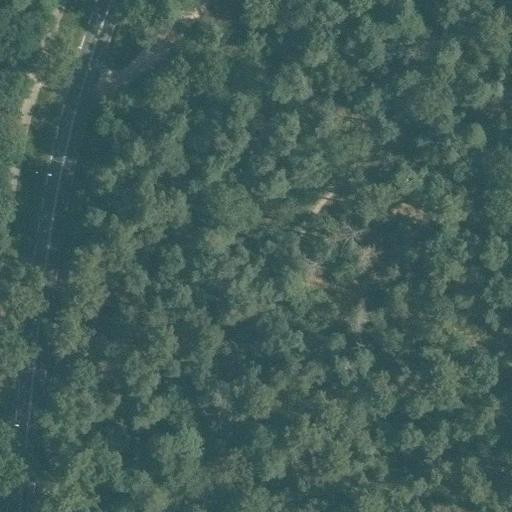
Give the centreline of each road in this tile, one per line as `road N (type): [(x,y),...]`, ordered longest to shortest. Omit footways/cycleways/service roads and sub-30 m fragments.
road 1 (unknown): [(253,511),(226,445),(231,390),(251,332),(344,174),(457,89),(511,60)]
road 2 (secondary): [(19,511),(42,280),(79,86)]
road 3 (unclassified): [(79,86),(118,80),(160,48),(199,0)]
